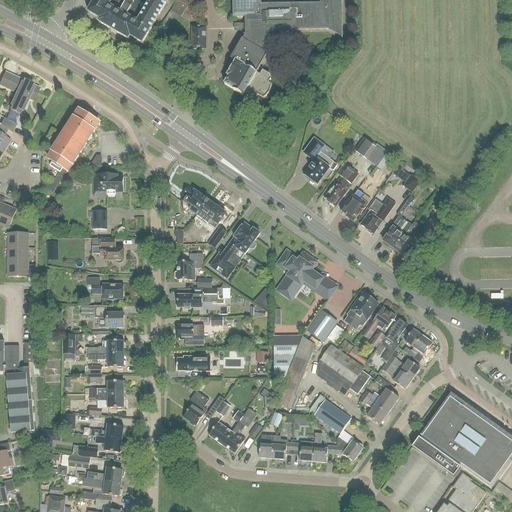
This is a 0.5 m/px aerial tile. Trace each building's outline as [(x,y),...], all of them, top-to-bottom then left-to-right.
[(95,0),(88,13),(100,20),(98,23),(128,40),(130,37),(142,45),(167,1),(164,0),(95,0)] [(176,0),(170,11),(180,18),(188,6),(179,0),(176,0)] [(233,0),(233,18),(246,18),(246,22),(241,26),(241,33),(248,37),(246,41),(242,40),(230,59),(235,62),(226,77),(228,78),(224,85),(243,96),(245,94),(252,98),(254,95),(263,99),(264,98),(267,95),(268,94),(269,92),(270,88),(271,86),(268,84),(270,81),(270,80),(269,74),(268,75),(262,71),(259,76),(256,73),(266,54),(265,53),(267,50),(269,51),(279,32),(328,31),(341,39),(341,40),(342,40),(341,0),(319,0),(320,6),(291,6),(291,0),(233,0)] [(191,50),(205,50),(206,28),(191,28),(191,50)] [(33,86),(24,82),(23,84),(19,82),(20,81),(10,76),(9,78),(4,75),(0,84),(0,86),(16,94),(10,107),(12,108),(10,112),(19,115),(20,112),(22,113),(29,98),(34,100),(38,91),(32,88),(33,86)] [(50,167),(60,173),(65,176),(67,172),(68,172),(99,124),(79,111),(48,159),(52,162),(50,167)] [(16,126),(3,119),(0,126),(12,134),(16,126)] [(8,131),(0,125),(0,157),(10,142),(3,137),(8,131)] [(303,153),(314,161),(304,176),(310,180),(310,182),(313,185),(315,184),(317,185),(329,169),(333,172),(337,166),(319,153),(324,146),(314,138),(303,153)] [(371,164),(378,154),(381,151),(376,147),(375,148),(364,139),(355,152),(371,164)] [(378,154),(371,164),(377,168),(384,158),(378,154)] [(90,167),(101,167),(101,156),(96,156),(90,166),(90,167)] [(338,176),(341,178),(335,186),(334,185),(324,200),(326,201),(333,206),(335,207),(348,189),(346,187),(348,183),(351,185),(358,175),(345,165),(338,176)] [(93,176),(93,191),(94,197),(108,197),(107,195),(116,195),(116,193),(124,193),(123,179),(117,179),(117,176),(93,176)] [(420,182),(411,176),(403,187),(412,193),(420,182)] [(42,186),(49,191),(51,188),(51,187),(43,182),(42,186)] [(191,212),(196,216),(202,208),(204,209),(209,203),(192,190),(191,191),(190,190),(187,190),(185,193),(186,196),(187,197),(182,203),(183,210),(189,215),(191,212)] [(367,205),(370,201),(358,191),(354,195),(353,194),(351,196),(350,196),(345,203),(347,204),(345,208),(341,214),(345,217),(352,222),(358,214),(360,215),(361,215),(367,205)] [(370,211),(369,213),(359,226),(373,236),(378,229),(378,230),(379,228),(382,224),(382,222),(394,205),(387,200),(381,209),(373,204),(369,210),(370,211)] [(202,208),(196,216),(215,229),(225,214),(224,214),(224,213),(224,212),(224,211),(224,210),(223,210),(223,209),(222,209),(222,208),(221,208),(220,208),(219,208),(218,209),(217,209),(209,203),(204,209),(202,208)] [(2,205),(0,210),(0,225),(8,229),(16,210),(2,205)] [(92,212),(92,213),(92,230),(107,230),(107,212),(92,212)] [(389,248),(393,251),(408,231),(412,226),(399,216),(391,227),(392,229),(382,242),(389,247),(389,248)] [(410,241),(405,238),(409,232),(408,231),(393,251),(397,254),(398,254),(405,259),(415,245),(417,247),(425,235),(431,239),(440,226),(431,220),(423,230),(420,227),(410,241)] [(227,280),(235,269),(241,260),(241,259),(244,255),(245,256),(249,250),(250,250),(250,251),(251,251),(252,251),(253,251),(254,250),(255,250),(255,249),(256,248),(256,247),(256,246),(256,245),(255,244),(255,243),(254,243),(260,235),(253,230),(245,224),(234,238),(236,239),(227,249),(226,249),(220,257),(218,256),(210,267),(227,280)] [(220,228),(207,245),(214,250),(226,233),(220,228)] [(183,245),(184,231),(175,230),(175,238),(177,238),(177,244),(183,245)] [(8,248),(28,248),(28,234),(8,233),(8,248)] [(123,248),(115,248),(115,240),(92,240),(92,254),(105,255),(106,260),(116,261),(116,263),(119,264),(121,264),(122,263),(123,260),(123,248)] [(8,263),(28,263),(28,248),(8,248),(8,263)] [(291,272),(282,285),(293,293),(302,280),(312,288),(311,289),(326,300),(335,289),(319,278),(319,279),(309,271),(314,264),(303,256),(298,263),(291,259),(292,258),(286,254),(278,265),(284,269),(285,268),(291,272)] [(27,277),(28,263),(8,263),(7,277),(27,277)] [(195,281),(195,270),(202,270),(202,264),(195,264),(195,263),(177,263),(177,273),(175,273),(175,280),(177,280),(177,281),(195,281)] [(88,286),(92,286),(92,295),(102,295),(102,300),(123,300),(123,285),(115,285),(102,285),(100,285),(100,279),(88,279),(88,286)] [(211,289),(212,280),(198,279),(198,289),(211,289)] [(177,295),(177,309),(184,309),(184,310),(190,310),(190,309),(202,309),(202,303),(217,303),(217,290),(204,290),(203,295),(177,295)] [(265,290),(254,302),(269,312),(269,293),(265,290)] [(349,326),(368,299),(362,294),(346,316),(348,317),(344,323),(349,326)] [(362,328),(366,322),(378,305),(368,299),(349,326),(356,331),(360,326),(362,328)] [(124,329),(124,314),(106,314),(106,307),(94,307),(94,316),(94,319),(98,318),(98,328),(105,328),(105,329),(124,329)] [(375,317),(364,333),(362,336),(369,341),(377,329),(384,333),(395,318),(383,309),(376,318),(375,317)] [(50,329),(62,329),(62,313),(51,312),(50,329)] [(322,314),(308,332),(322,342),(335,324),(336,324),(337,324),(321,312),(321,313),(322,314)] [(223,326),(223,318),(210,318),(211,327),(223,326)] [(398,320),(374,353),(379,357),(385,349),(387,351),(385,354),(391,357),(399,346),(395,343),(407,326),(398,320)] [(177,326),(177,339),(179,339),(179,341),(185,341),(185,346),(204,346),(204,326),(177,326)] [(336,327),(328,339),(335,344),(344,332),(336,327)] [(414,348),(422,337),(413,330),(405,342),(414,348)] [(369,344),(376,349),(385,337),(377,332),(369,344)] [(62,335),(62,355),(75,355),(75,343),(82,343),(82,335),(62,335)] [(414,360),(419,353),(423,356),(432,344),(422,337),(414,348),(411,352),(409,356),(414,360)] [(302,338),(276,404),(288,409),(313,345),(312,345),(302,338)] [(301,339),(273,340),(274,375),(276,375),(276,381),(284,381),(301,339)] [(0,341),(0,373),(6,373),(11,433),(34,431),(29,365),(19,366),(19,347),(4,346),(4,342),(0,341)] [(340,346),(349,352),(353,347),(344,341),(340,346)] [(107,342),(107,349),(88,349),(88,355),(124,355),(124,348),(125,348),(126,344),(124,344),(124,342),(107,342)] [(35,364),(35,344),(24,343),(24,363),(35,364)] [(331,346),(319,363),(317,377),(327,384),(327,385),(338,393),(339,392),(345,397),(350,390),(358,395),(370,378),(362,372),(364,369),(331,346)] [(350,354),(356,358),(361,351),(354,347),(350,354)] [(267,352),(259,352),(259,363),(267,363),(267,352)] [(88,361),(107,361),(107,368),(117,368),(117,370),(122,370),(122,368),(124,368),(124,355),(88,355),(88,361)] [(392,356),(388,362),(412,380),(420,370),(408,361),(404,366),(399,362),(392,356)] [(177,360),(177,372),(186,372),(186,373),(191,373),(191,372),(194,372),(194,371),(210,371),(210,358),(183,358),(183,360),(177,360)] [(388,362),(382,371),(389,376),(393,382),(404,391),(412,380),(388,362)] [(89,375),(101,375),(101,367),(89,367),(89,375)] [(378,377),(375,382),(385,389),(388,384),(378,377)] [(126,384),(124,384),(124,382),(107,382),(107,390),(86,390),(86,396),(124,395),(124,389),(126,389),(126,384)] [(367,392),(363,397),(387,415),(399,399),(386,390),(377,402),(371,398),(372,396),(367,392)] [(193,426),(194,426),(196,427),(207,411),(204,409),(209,401),(197,392),(190,401),(194,403),(183,418),(190,423),(190,424),(193,426)] [(460,465),(490,487),(511,456),(511,438),(470,408),(450,394),(411,448),(453,478),(460,469),(459,467),(460,465)] [(108,409),(117,409),(117,411),(122,411),(122,409),(124,409),(124,395),(86,396),(85,396),(85,402),(108,402),(108,409)] [(366,405),(372,410),(366,417),(379,426),(387,415),(363,397),(359,402),(365,406),(366,405)] [(219,399),(205,417),(210,421),(223,402),(219,399)] [(340,434),(350,420),(324,401),(314,416),(340,434)] [(216,413),(223,418),(230,408),(224,403),(216,413)] [(101,417),(102,409),(89,408),(89,416),(101,417)] [(229,440),(224,447),(235,454),(245,440),(238,436),(245,426),(248,428),(257,417),(248,410),(244,416),(238,424),(232,433),(228,439),(229,440)] [(275,411),(270,425),(278,429),(284,414),(275,411)] [(238,424),(244,416),(238,412),(233,420),(238,424)] [(63,429),(75,430),(75,416),(64,415),(63,429)] [(232,433),(218,423),(209,436),(224,447),(229,440),(228,439),(232,433)] [(90,437),(96,438),(96,437),(122,441),(123,434),(124,434),(125,429),(124,429),(124,428),(108,425),(106,433),(91,430),(90,437)] [(254,439),(262,429),(256,425),(249,435),(254,439)] [(45,431),(42,451),(50,452),(52,440),(53,433),(45,431)] [(260,445),(259,458),(272,459),(274,437),(261,436),(261,445),(260,445)] [(96,437),(96,438),(95,444),(105,446),(104,452),(120,454),(120,452),(121,453),(122,447),(121,447),(122,441),(96,437)] [(294,444),(287,443),(287,441),(280,441),(281,437),(274,437),(272,459),(285,460),(286,455),(293,456),(294,444)] [(327,449),(319,449),(320,438),(314,437),(314,444),(313,462),(326,463),(327,454),(334,455),(334,447),(328,447),(327,449)] [(337,439),(336,455),(343,456),(353,463),(362,449),(352,442),(349,446),(339,439),(337,439)] [(3,453),(0,453),(0,477),(4,476),(2,468),(10,466),(8,455),(7,452),(10,451),(11,454),(24,451),(22,441),(1,445),(3,453)] [(310,444),(310,448),(301,447),(301,444),(294,444),(293,456),(301,456),(300,461),(313,462),(314,444),(310,444)] [(98,450),(80,447),(78,457),(97,459),(98,450)] [(69,457),(68,467),(88,470),(90,459),(69,457)] [(124,473),(123,472),(123,471),(107,468),(106,475),(88,473),(87,479),(121,484),(122,477),(123,478),(124,473)] [(447,508),(443,505),(438,511),(472,511),(486,494),(470,482),(471,481),(462,474),(452,488),(455,490),(447,502),(450,504),(447,508)] [(119,497),(119,496),(121,496),(122,491),(120,491),(121,484),(87,479),(84,479),(83,487),(104,490),(103,495),(83,492),(83,499),(96,501),(96,500),(111,502),(112,496),(119,497)] [(6,493),(15,491),(12,481),(1,483),(3,489),(0,489),(0,506),(8,504),(6,493)] [(63,511),(65,499),(49,497),(46,511),(63,511)]
